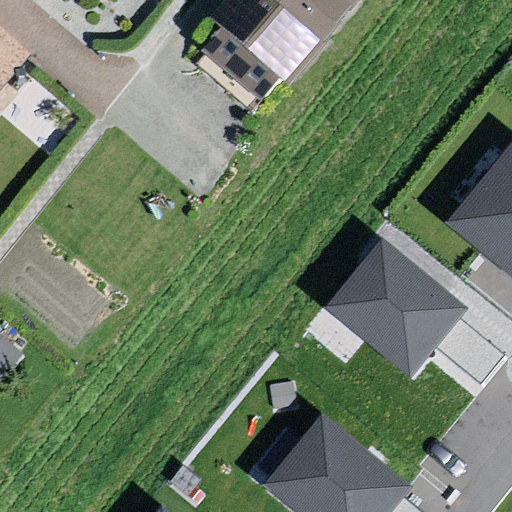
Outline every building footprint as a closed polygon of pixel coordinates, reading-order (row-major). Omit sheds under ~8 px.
[(209,0),(188,25),(274,95),(350,0),(209,0)] [(0,87),(21,62),(0,43),(0,87)] [(511,144),(448,225),(511,274),(511,144)] [(468,304),(381,235),(328,302),(415,371),(468,304)] [(394,511),(415,487),(323,414),(264,487),(296,511),(394,511)] [(174,511),(160,501),(151,511),(174,511)]
